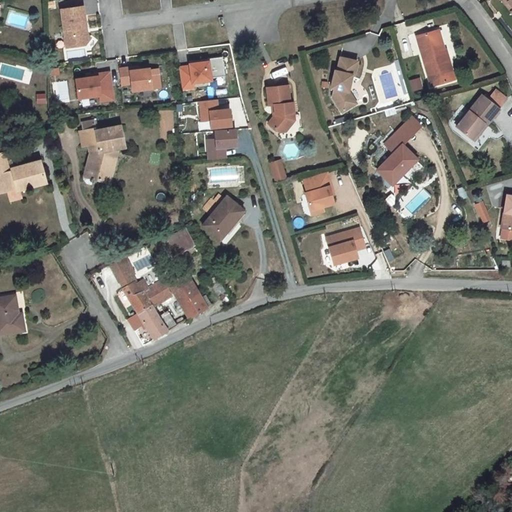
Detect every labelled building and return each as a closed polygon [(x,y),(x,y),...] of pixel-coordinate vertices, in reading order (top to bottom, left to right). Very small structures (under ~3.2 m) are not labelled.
[(511,0),(501,0),(505,5),(507,3),(511,9),(511,13),(511,14),(511,0)] [(82,10),(60,14),(66,52),(84,49),(90,42),(87,39),(84,37),(83,31),(85,31),(82,10)] [(447,66),(436,33),(417,39),(429,80),(431,80),(433,88),(455,82),(449,65),(447,66)] [(190,66),(179,67),(182,89),(194,88),(193,82),(211,80),(211,77),(225,75),(222,56),(207,58),(208,61),(200,62),(189,64),(190,66)] [(336,89),(333,97),(342,113),(352,108),(349,101),(352,99),(349,93),(346,92),(348,85),(353,87),(356,79),(358,79),(363,66),(347,60),(342,73),(340,72),(333,88),(336,89)] [(149,69),(139,70),(130,72),(130,68),(119,70),(121,86),(132,84),(133,92),(161,87),(158,69),(149,70),(149,69)] [(87,80),(76,81),(79,100),(100,97),(101,103),(113,101),(109,73),(97,75),(97,78),(87,80)] [(290,101),(288,83),(268,85),(268,101),(273,101),(273,113),(267,118),(277,129),(283,129),(289,124),(288,112),(293,111),(292,101),(290,101)] [(507,100),(494,90),(486,100),(481,96),(454,126),(469,138),(483,123),(485,125),(507,100)] [(217,97),(200,99),(203,118),(211,117),(213,125),(233,122),(230,105),(219,107),(217,97)] [(233,104),(234,124),(245,124),(244,104),(233,104)] [(400,135),(407,141),(422,125),(412,115),(397,132),(400,135)] [(161,117),(161,138),(174,139),(174,117),(161,117)] [(99,133),(97,122),(83,125),(83,129),(79,130),(81,146),(88,145),(89,151),(84,169),(92,172),(90,178),(104,182),(112,151),(117,150),(122,150),(119,129),(99,133)] [(235,128),(215,130),(215,138),(206,139),(208,158),(225,157),(225,146),(236,145),(235,128)] [(407,141),(400,135),(388,146),(394,152),(377,169),(391,183),(417,158),(404,144),(407,141)] [(109,183),(117,150),(112,151),(104,182),(109,183)] [(6,152),(0,154),(0,189),(4,188),(13,186),(15,188),(43,181),(37,161),(11,168),(6,152)] [(280,158),(270,161),(276,179),(285,176),(280,158)] [(82,176),(90,178),(92,172),(84,169),(82,176)] [(321,206),(333,203),(331,195),(329,187),(332,186),(328,171),(303,177),(306,192),(305,192),(309,209),(321,206)] [(16,197),(15,188),(13,186),(4,188),(7,199),(16,197)] [(220,238),(244,210),(227,195),(203,224),(220,238)] [(511,196),(506,195),(499,228),(500,228),(511,230),(511,196)] [(483,200),(474,204),(481,223),(491,219),(483,200)] [(511,233),(511,230),(500,228),(498,238),(511,240),(511,233)] [(194,244),(187,230),(165,240),(173,255),(194,244)] [(365,244),(361,230),(327,239),(335,266),(358,259),(357,252),(355,247),(365,244)] [(108,264),(121,286),(137,313),(151,305),(169,296),(163,283),(151,288),(146,278),(137,282),(123,256),(108,264)] [(199,298),(184,272),(165,281),(172,294),(174,293),(189,316),(210,306),(204,296),(199,298)] [(225,292),(219,281),(213,284),(219,295),(225,292)] [(12,298),(0,299),(0,331),(22,329),(21,320),(16,320),(12,298)] [(151,305),(137,313),(137,314),(152,339),(167,330),(159,318),(151,305)] [(167,330),(180,323),(172,310),(159,318),(167,330)]
